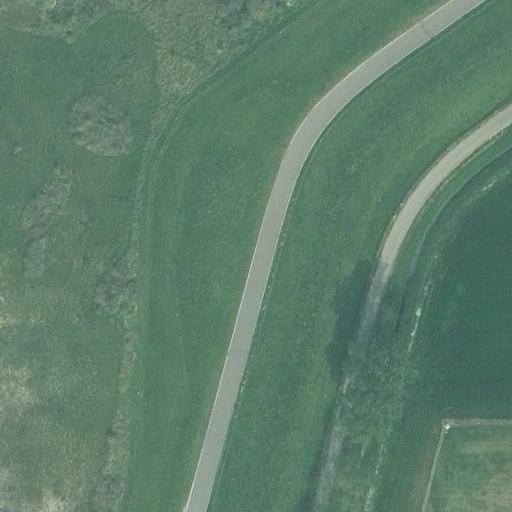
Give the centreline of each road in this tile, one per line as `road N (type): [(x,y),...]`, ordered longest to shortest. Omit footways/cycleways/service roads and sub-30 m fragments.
road 1 (unclassified): [(192,511),(282,191),(310,129),(354,83),(471,0)]
road 2 (unclassified): [(316,511),(399,227),(432,177),(511,112)]
